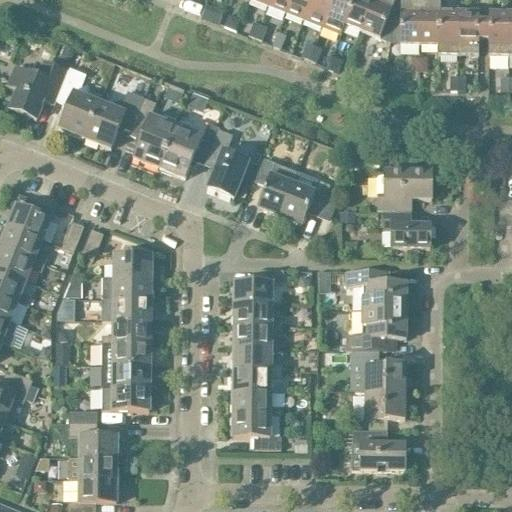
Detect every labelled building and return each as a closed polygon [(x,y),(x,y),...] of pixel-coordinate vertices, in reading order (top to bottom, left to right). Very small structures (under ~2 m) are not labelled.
[(268,9),(271,0),(248,0),(248,1),(268,9)] [(286,16),(291,0),(271,0),(268,9),(286,16)] [(303,23),(312,0),(291,0),(286,16),(303,23)] [(321,30),(333,0),(312,0),(303,23),(321,30)] [(353,0),(333,0),(321,30),(340,38),(344,28),(343,28),(353,0)] [(361,35),(375,0),(353,0),(343,28),(344,28),(361,35)] [(394,0),(375,0),(361,35),(380,42),(388,44),(394,20),(389,19),(396,1),(394,0)] [(394,20),(388,44),(400,47),(400,48),(419,48),(420,4),(401,4),(400,20),(394,20)] [(439,49),(439,14),(440,14),(441,4),(420,4),(419,48),(437,49),(439,49)] [(458,59),(459,14),(440,14),(439,14),(439,49),(437,49),(437,59),(458,59)] [(479,59),(479,44),(479,34),(484,34),(489,34),(489,25),(484,25),(479,25),(479,15),(459,14),(458,59),(479,59)] [(508,60),(509,15),(489,15),(489,25),(489,34),(484,34),(479,34),(479,44),(484,44),(488,44),(488,59),(508,60)] [(228,17),(223,30),(235,34),(240,22),(228,17)] [(255,42),(260,29),(252,26),(247,39),(255,42)] [(262,45),(267,32),(260,29),(255,42),(262,45)] [(280,52),(285,39),(277,36),(272,49),(280,52)] [(308,63),(313,50),(306,47),(300,60),(308,63)] [(71,63),(75,54),(66,50),(62,59),(71,63)] [(315,66),(320,53),(313,50),(308,63),(315,66)] [(332,61),(327,73),(337,76),(341,64),(332,61)] [(56,105),(69,74),(48,66),(47,66),(45,65),(44,66),(43,67),(43,68),(42,69),(38,80),(15,71),(7,90),(17,94),(10,112),(36,123),(44,104),(55,109),(56,105)] [(84,142),(99,105),(85,99),(87,92),(81,89),(86,78),(70,72),(69,74),(56,105),(67,110),(58,132),(84,142)] [(131,135),(144,101),(128,95),(123,106),(117,104),(114,111),(99,105),(84,142),(111,152),(119,130),(131,135)] [(159,172),(176,129),(151,119),(156,106),(144,101),(131,135),(129,139),(140,143),(133,161),(159,172)] [(204,168),(219,131),(206,126),(201,139),(176,129),(159,172),(185,182),(193,164),(204,168)] [(234,201),(249,164),(226,155),(233,139),(219,133),(219,131),(204,168),(215,173),(208,191),(234,201)] [(279,220),(293,184),(297,176),(276,167),(264,162),(254,185),(266,190),(257,211),(279,220)] [(431,204),(431,176),(384,175),(384,181),(377,181),(377,215),(383,216),(411,216),(411,203),(431,204)] [(322,212),(331,189),(319,184),(315,193),(293,184),(279,220),(302,229),(311,208),(322,212)] [(42,244),(50,222),(16,209),(7,230),(42,244)] [(340,214),(340,224),(355,224),(356,214),(340,214)] [(431,252),(431,228),(411,228),(411,216),(383,216),(382,234),(390,234),(390,252),(431,252)] [(73,256),(83,230),(71,225),(61,251),(73,256)] [(37,256),(42,244),(7,230),(0,248),(0,250),(44,268),(47,261),(37,256)] [(93,264),(103,238),(91,233),(81,259),(93,264)] [(328,242),(324,254),(333,258),(338,246),(328,242)] [(44,268),(0,250),(0,274),(26,285),(31,272),(41,276),(44,268)] [(151,282),(151,259),(114,259),(114,282),(151,282)] [(20,298),(26,285),(0,274),(0,298),(18,305),(28,309),(31,302),(20,298)] [(272,309),(272,287),(283,287),(284,274),(255,274),(255,286),(235,286),(235,309),(272,309)] [(330,275),(319,275),(319,285),(329,285),(330,275)] [(406,314),(406,288),(384,288),(384,275),(346,275),(346,291),(362,291),(362,315),(407,316),(407,314),(406,314)] [(151,304),(151,282),(114,282),(102,282),(102,303),(151,304)] [(81,285),(70,285),(64,299),(80,299),(81,285)] [(0,321),(9,326),(18,305),(0,298),(0,321)] [(150,326),(151,304),(102,303),(102,312),(113,312),(113,326),(150,326)] [(272,323),(272,309),(235,309),(234,330),(283,331),(283,323),(272,323)] [(405,343),(406,317),(407,317),(407,316),(362,315),(362,340),(346,340),(346,354),(351,355),(383,355),(383,343),(405,343)] [(17,328),(9,326),(0,321),(0,345),(1,346),(11,350),(14,342),(13,339),(17,328)] [(150,349),(150,326),(113,326),(113,339),(102,339),(102,348),(150,349)] [(271,353),(271,340),(283,340),(283,331),(234,330),(234,353),(271,353)] [(57,333),(57,344),(67,344),(67,338),(62,333),(57,333)] [(42,348),(38,360),(46,363),(50,352),(42,348)] [(150,371),(150,349),(102,348),(101,370),(150,371)] [(271,367),(271,353),(234,353),(234,375),(282,376),(282,367),(271,367)] [(351,355),(351,367),(365,367),(365,395),(405,395),(405,367),(382,367),(383,355),(351,355)] [(149,393),(150,371),(101,370),(101,392),(102,392),(149,393)] [(28,395),(32,384),(6,374),(2,385),(28,395)] [(271,397),(271,383),(282,384),(282,376),(234,375),(234,397),(271,397)] [(0,421),(4,424),(12,403),(23,407),(28,395),(2,385),(0,389),(0,421)] [(149,415),(149,393),(102,392),(101,414),(149,415)] [(405,423),(405,395),(365,395),(365,423),(405,423)] [(271,411),(271,397),(234,397),(233,419),(270,419),(282,419),(282,411),(271,411)] [(96,428),(97,416),(69,415),(69,427),(96,428)] [(270,441),(270,419),(233,419),(233,442),(253,442),(253,454),(281,454),(281,441),(270,441)] [(15,428),(4,424),(0,421),(0,433),(1,431),(12,435),(15,428)] [(116,463),(117,440),(96,440),(96,428),(69,427),(68,440),(80,441),(79,462),(116,463)] [(404,476),(404,448),(385,448),(385,435),(352,434),(352,449),(360,449),(360,475),(376,476),(376,477),(387,477),(387,475),(404,476)] [(295,441),(295,455),(307,455),(307,441),(295,441)] [(23,455),(19,466),(31,471),(36,460),(23,455)] [(39,461),(36,473),(48,474),(48,461),(39,461)] [(116,463),(79,462),(68,462),(68,484),(79,485),(116,485),(116,463)] [(68,506),(67,511),(95,511),(95,508),(116,508),(116,485),(79,485),(79,506),(68,506)]
